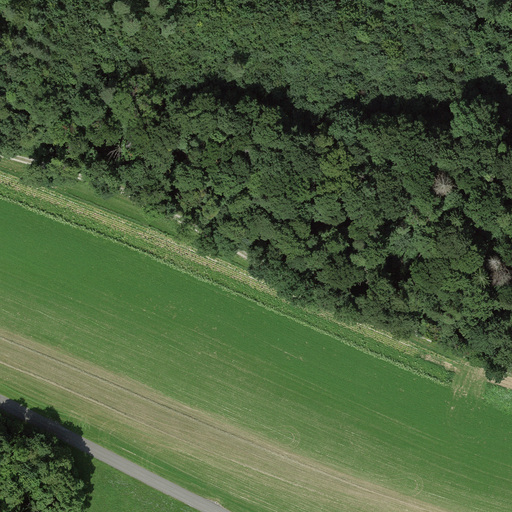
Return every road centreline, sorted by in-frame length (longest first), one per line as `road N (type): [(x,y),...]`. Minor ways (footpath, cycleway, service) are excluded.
road 1 (track): [(511,372),(88,174),(0,152)]
road 2 (tertiary): [(215,511),(0,401)]
